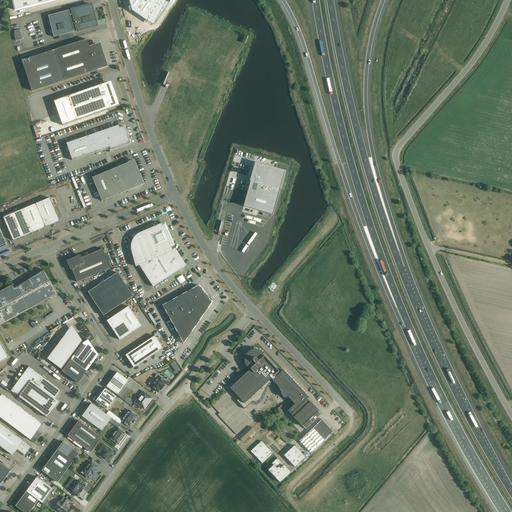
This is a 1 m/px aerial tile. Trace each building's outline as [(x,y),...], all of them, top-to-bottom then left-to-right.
[(12,0),(15,11),(57,0),(12,0)] [(129,0),(132,11),(154,26),(172,0),(129,0)] [(69,11),(48,16),(52,31),(53,33),(54,37),(77,31),(95,27),(93,16),(94,16),(91,5),(69,11)] [(14,31),(16,41),(22,40),(20,30),(14,31)] [(55,50),(22,61),(32,91),(64,81),(108,67),(107,64),(106,65),(99,45),(90,48),(89,47),(87,40),(55,50)] [(120,106),(120,104),(119,105),(116,95),(115,95),(114,92),(115,92),(112,84),(103,87),(103,84),(54,101),(62,125),(120,106)] [(110,148),(111,151),(130,144),(125,127),(120,128),(119,126),(67,144),(73,161),(110,148)] [(128,163),(92,178),(102,201),(119,194),(120,194),(121,194),(120,194),(144,184),(140,174),(138,170),(134,160),(129,162),(128,162),(128,163)] [(255,166),(243,207),(273,215),(284,175),(282,174),(283,172),(257,164),(257,167),(255,166)] [(50,198),(36,204),(46,227),(60,221),(50,198)] [(36,204),(22,210),(32,233),(46,227),(36,204)] [(32,233),(22,210),(4,218),(13,241),(32,233)] [(139,265),(153,287),(186,266),(175,249),(172,250),(171,245),(172,245),(168,237),(170,236),(171,237),(170,236),(169,234),(169,233),(169,232),(168,232),(169,233),(167,233),(163,225),(162,226),(161,224),(141,233),(141,232),(131,236),(133,240),(132,241),(132,242),(131,245),(131,246),(131,247),(131,250),(132,252),(136,267),(139,265)] [(71,268),(77,282),(111,268),(103,249),(82,258),(81,256),(67,262),(70,269),(71,268)] [(58,294),(44,270),(15,289),(14,288),(12,284),(3,289),(4,290),(0,291),(0,325),(1,326),(36,307),(50,299),(58,294)] [(88,292),(104,316),(133,296),(118,273),(88,292)] [(184,344),(212,302),(211,301),(212,300),(210,298),(209,298),(199,285),(162,306),(184,344)] [(107,321),(120,340),(141,326),(129,307),(107,321)] [(61,369),(82,341),(80,337),(79,338),(68,331),(47,359),(61,369)] [(155,336),(126,355),(134,368),(163,348),(155,336)] [(83,343),(71,359),(62,372),(77,383),(78,383),(80,381),(87,371),(94,362),(99,355),(97,353),(88,340),(83,343)] [(0,362),(9,358),(0,341),(0,362)] [(294,417),(293,417),(294,418),(295,418),(302,425),(301,426),(302,427),(303,426),(306,429),(321,415),(318,411),(319,411),(318,410),(318,411),(310,403),(311,402),(310,402),(307,399),(309,397),(283,370),(280,373),(279,372),(279,371),(264,356),(263,355),(264,354),(263,352),(262,351),(261,351),(259,350),(258,350),(256,349),(255,349),(253,350),(252,350),(251,350),(250,351),(248,352),(248,353),(247,354),(246,355),(245,357),(245,358),(245,359),(245,360),(245,362),(245,363),(246,365),(246,366),(247,367),(248,368),(249,368),(250,369),(249,371),(247,374),(247,373),(242,378),(242,377),(230,388),(239,398),(237,401),(245,409),(253,402),(254,402),(255,402),(256,402),(257,402),(258,402),(258,401),(259,400),(260,399),(261,398),(262,396),(265,389),(266,388),(267,387),(268,385),(269,384),(271,383),(272,383),(273,383),(274,383),(275,384),(276,385),(277,386),(278,387),(279,388),(281,393),(282,395),(283,397),(284,397),(284,398),(285,398),(286,398),(287,398),(288,397),(295,404),(288,411),(294,417)] [(11,391),(47,418),(48,417),(44,414),(51,405),(55,408),(59,402),(55,399),(61,391),(29,367),(11,391)] [(128,381),(117,372),(107,387),(118,395),(128,381)] [(158,392),(160,390),(161,390),(165,386),(164,385),(166,383),(159,376),(157,375),(155,377),(157,379),(152,384),(151,382),(149,384),(151,386),(158,392)] [(105,388),(96,401),(107,410),(116,397),(105,388)] [(153,399),(143,391),(135,403),(144,410),(153,399)] [(10,400),(0,414),(0,417),(35,443),(42,434),(38,431),(43,424),(10,400)] [(91,403),(82,416),(102,431),(109,422),(112,418),(93,405),(91,403)] [(135,420),(136,419),(137,417),(138,416),(130,410),(122,421),(130,427),(131,426),(132,424),(133,423),(133,424),(135,420)] [(322,420),(313,428),(299,441),(311,453),(333,432),(332,430),(332,431),(331,430),(323,422),(323,421),(322,420)] [(79,421),(68,435),(91,452),(102,438),(79,421)] [(0,446),(12,455),(17,449),(25,455),(31,447),(23,441),(0,423),(0,446)] [(239,437),(243,442),(255,431),(250,426),(239,437)] [(118,428),(111,439),(117,444),(125,433),(118,428)] [(291,431),(287,435),(291,440),(295,436),(291,431)] [(251,451),(262,464),(273,454),(261,441),(251,451)] [(52,456),(68,468),(79,454),(63,442),(52,456)] [(104,445),(100,450),(103,452),(100,457),(105,460),(112,451),(104,445)] [(284,456),(295,467),(306,457),(295,445),(284,456)] [(58,483),(68,468),(52,456),(42,471),(58,483)] [(291,473),(277,458),(272,464),(273,465),(268,470),(280,483),(291,473)] [(0,485),(11,470),(0,462),(0,485)] [(81,473),(89,478),(92,474),(93,475),(97,471),(95,470),(97,467),(91,462),(86,469),(85,468),(81,473)] [(39,501),(43,504),(53,489),(37,477),(26,491),(39,501)] [(71,485),(68,490),(70,492),(77,497),(78,496),(79,495),(80,493),(81,493),(83,490),(82,490),(83,489),(84,488),(86,486),(78,480),(78,481),(76,480),(71,485)] [(30,511),(39,501),(26,491),(16,506),(23,511),(30,511)] [(64,497),(60,502),(59,501),(54,507),(58,510),(57,511),(58,511),(66,511),(69,509),(66,507),(66,506),(66,507),(66,506),(67,504),(68,504),(70,502),(64,497)]
